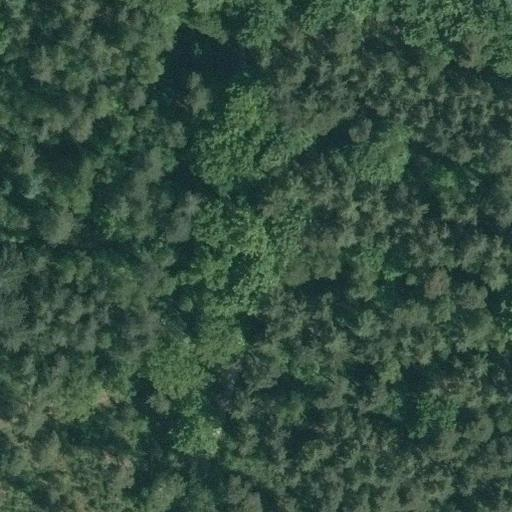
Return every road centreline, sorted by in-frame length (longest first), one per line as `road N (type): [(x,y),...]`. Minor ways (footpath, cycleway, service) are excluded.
road 1 (track): [(181,511),(224,368),(230,88)]
road 2 (track): [(0,438),(241,335)]
road 3 (track): [(230,88),(0,164)]
